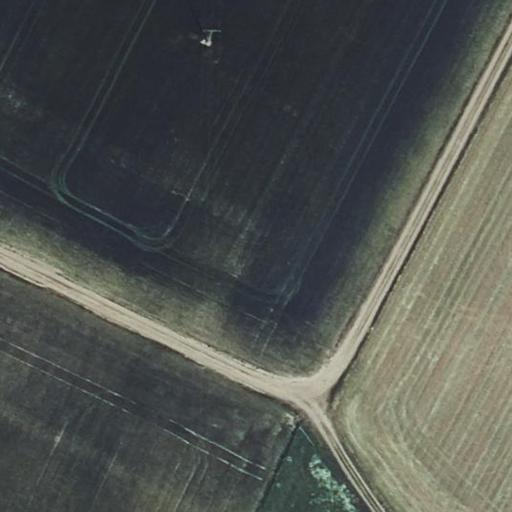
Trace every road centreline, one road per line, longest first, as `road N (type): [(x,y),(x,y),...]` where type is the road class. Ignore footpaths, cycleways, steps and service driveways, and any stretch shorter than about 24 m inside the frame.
road 1 (track): [(0,256),(268,389),(309,389),(337,368),(511,33)]
road 2 (track): [(378,511),(309,389)]
